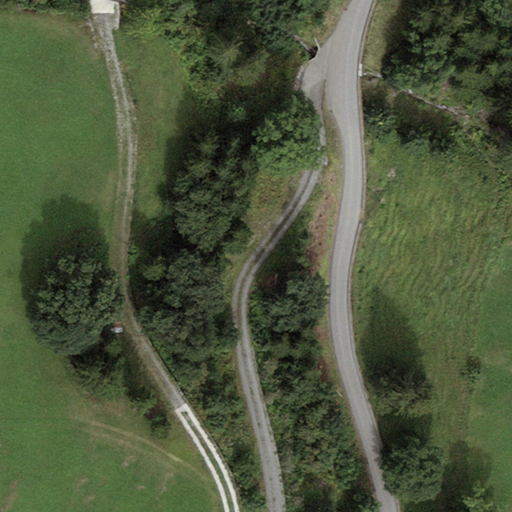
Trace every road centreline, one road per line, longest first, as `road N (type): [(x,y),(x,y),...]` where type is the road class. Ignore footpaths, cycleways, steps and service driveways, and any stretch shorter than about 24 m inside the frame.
road 1 (unclassified): [(388,511),(344,351),(354,171),(347,76),(360,0)]
road 2 (track): [(347,82),(308,86),(315,158),(308,184),(243,282),(239,305),(277,511)]
road 3 (track): [(230,511),(196,433),(124,312),(118,270),(130,152),(125,102)]
